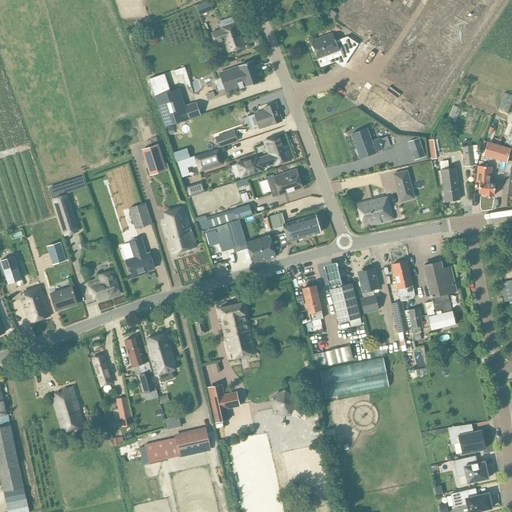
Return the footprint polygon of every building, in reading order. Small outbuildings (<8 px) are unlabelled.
[(402,0),(401,0),(374,0),(395,12),(402,0)] [(488,1),(486,0),(466,0),(466,3),(485,10),(488,1)] [(200,16),(213,10),(209,1),(196,7),(200,16)] [(485,10),(466,3),(462,13),(482,20),(485,10)] [(370,37),(381,21),(356,5),(345,21),(370,37)] [(225,41),(229,52),(244,46),(236,23),(220,29),(221,30),(211,33),(215,45),(225,41)] [(347,62),(353,54),(358,44),(348,37),(335,42),(332,34),(314,41),(316,44),(312,45),(317,58),(337,51),(340,57),(346,62),(347,62)] [(444,59),(438,70),(454,78),(462,60),(465,62),(468,56),(447,47),(442,58),(444,59)] [(259,80),(252,60),(218,72),(220,78),(215,80),(218,89),(223,87),(225,93),(259,80)] [(174,71),(176,76),(182,74),(186,86),(190,84),(184,68),(174,71)] [(186,105),(180,88),(154,97),(164,126),(200,114),(196,102),(186,105)] [(511,94),(505,92),(499,108),(508,111),(511,101),(511,94)] [(255,114),(260,128),(281,121),(275,104),(264,108),(265,111),(255,114)] [(351,134),(360,158),(383,150),(379,139),(372,142),(366,128),(351,134)] [(234,130),(215,137),(219,148),(238,141),(234,130)] [(262,169),(273,165),(274,166),(291,160),(281,135),(264,141),(269,154),(259,158),(258,156),(244,161),(249,176),(263,171),(262,169)] [(424,156),(418,138),(408,142),(415,159),(424,156)] [(509,148),(488,142),(484,156),(505,162),(509,148)] [(143,147),(149,175),(166,171),(159,143),(143,147)] [(462,147),(465,167),(475,166),(472,146),(462,147)] [(187,148),(173,153),(176,162),(190,157),(187,148)] [(219,149),(194,157),(199,172),(224,164),(219,149)] [(478,166),(477,182),(480,182),(479,193),(484,193),(484,195),(493,196),(493,194),(494,194),(495,185),(495,183),(490,183),(491,167),(478,166)] [(441,170),(445,201),(460,199),(455,168),(441,170)] [(412,191),(406,170),(393,173),(398,195),(412,191)] [(266,177),(273,197),(280,195),(302,188),(297,172),(289,175),(288,172),(274,177),(273,174),(266,177)] [(202,182),(187,187),(190,196),(205,191),(202,182)] [(250,188),(240,191),(242,201),(253,199),(250,188)] [(52,198),(64,236),(79,232),(67,194),(52,198)] [(363,227),(392,220),(387,196),(356,204),(363,227)] [(128,208),(135,229),(152,224),(145,203),(128,208)] [(212,216),(215,226),(234,220),(233,219),(235,219),(235,220),(252,214),(249,205),(232,210),(233,212),(231,212),(231,210),(212,216)] [(161,220),(172,255),(177,254),(191,249),(196,247),(185,212),(184,206),(168,211),(170,217),(161,220)] [(246,242),(252,264),(276,257),(275,253),(282,250),(281,247),(288,245),(288,242),(320,233),(315,215),(285,224),(282,213),(263,219),(266,230),(274,228),(274,230),(283,227),(285,233),(270,237),(270,236),(246,242)] [(247,249),(238,221),(226,224),(226,225),(210,229),(213,239),(217,238),(221,252),(233,249),(234,252),(247,249)] [(125,261),(131,278),(144,274),(143,272),(154,268),(150,253),(146,254),(141,238),(130,242),(135,258),(125,261)] [(48,246),(51,255),(63,251),(60,242),(48,246)] [(0,261),(8,284),(21,279),(14,256),(0,261)] [(392,265),(400,301),(413,299),(415,295),(407,261),(392,265)] [(425,304),(431,330),(455,325),(448,293),(456,291),(450,267),(442,269),(440,261),(424,265),(431,297),(433,302),(425,304)] [(335,266),(323,269),(329,290),(341,287),(335,266)] [(360,298),(364,314),(379,310),(375,295),(374,295),(372,289),(378,288),(374,269),(365,271),(365,274),(358,276),(362,292),(364,298),(360,298)] [(115,278),(112,270),(98,275),(100,281),(91,284),(87,285),(89,294),(95,293),(97,301),(121,294),(115,278)] [(509,302),(510,306),(511,305),(511,283),(511,280),(500,282),(504,302),(508,301),(509,302)] [(309,313),(311,321),(323,319),(315,285),(303,288),(309,313)] [(329,290),(338,324),(349,321),(350,328),(361,325),(351,285),(341,287),(329,290)] [(23,300),(30,323),(50,316),(41,286),(24,292),(26,299),(23,300)] [(50,294),(56,311),(65,309),(64,306),(76,302),(72,287),(50,294)] [(400,301),(392,303),(394,313),(398,332),(408,330),(404,311),(402,301),(400,301)] [(219,308),(223,327),(229,353),(245,349),(247,356),(255,354),(253,347),(247,320),(246,320),(245,314),(242,303),(219,308)] [(412,329),(414,341),(421,339),(420,333),(421,333),(420,327),(422,326),(419,308),(408,310),(411,329),(412,329)] [(206,334),(203,321),(195,323),(198,336),(206,334)] [(158,375),(160,383),(173,379),(171,371),(174,370),(172,363),(175,362),(166,333),(146,339),(148,345),(144,346),(146,353),(149,352),(156,376),(158,375)] [(137,337),(125,341),(132,366),(144,363),(137,337)] [(375,356),(388,353),(386,344),(373,346),(375,356)] [(326,351),(329,365),(354,359),(350,345),(326,351)] [(112,383),(104,355),(92,358),(101,387),(112,383)] [(321,368),(325,397),(389,388),(385,359),(321,368)] [(426,368),(408,372),(409,379),(427,375),(426,368)] [(155,390),(150,371),(139,375),(144,393),(155,390)] [(53,400),(63,432),(84,425),(73,387),(63,390),(65,396),(53,400)] [(227,409),(240,407),(236,392),(210,398),(216,423),(229,420),(227,409)] [(272,393),(272,415),(293,414),(293,392),(272,393)] [(131,418),(126,397),(116,399),(120,420),(131,418)] [(306,420),(318,417),(317,410),(304,412),(306,420)] [(165,419),(167,429),(181,426),(179,416),(165,419)] [(29,511),(10,425),(0,427),(0,475),(7,511),(29,511)] [(459,439),(463,455),(485,449),(481,431),(464,434),(462,426),(448,429),(450,440),(459,439)] [(145,445),(149,463),(179,456),(179,458),(211,451),(205,428),(174,434),(175,438),(145,445)] [(466,475),(468,483),(488,478),(488,477),(489,476),(487,469),(486,469),(484,462),(477,463),(475,456),(453,461),(457,477),(466,475)] [(467,504),(468,511),(474,511),(491,508),(491,505),(493,505),(491,496),(489,497),(488,494),(477,496),(475,488),(450,494),(454,507),(467,504)]
